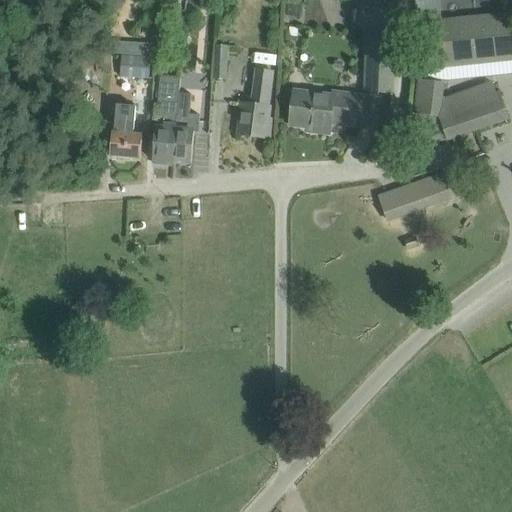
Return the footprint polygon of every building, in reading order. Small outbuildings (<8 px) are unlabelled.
[(441,19),(438,0),(418,0),(425,67),(511,58),(511,51),(508,13),(441,19)] [(262,32),(263,11),(241,10),(240,31),(262,32)] [(394,32),(367,31),(365,92),(391,93),(394,32)] [(152,56),(153,44),(117,42),(116,53),(152,56)] [(226,44),(216,44),(215,76),(226,77),(226,44)] [(122,57),(120,77),(148,79),(150,59),(122,57)] [(240,115),(238,135),(265,139),(265,137),(270,138),(272,120),(268,119),(269,108),(268,108),(273,73),(256,71),(252,107),(241,106),(240,115)] [(177,107),(180,80),(160,78),(157,105),(161,105),(177,107)] [(177,107),(172,162),(172,163),(191,164),(193,132),(188,131),(191,95),(179,94),(180,80),(177,107)] [(418,83),(415,115),(411,153),(507,119),(498,94),(495,95),(491,83),(446,99),(441,99),(443,85),(418,83)] [(295,92),(293,105),(290,125),(307,127),(306,131),(328,134),(330,120),(336,121),(335,124),(359,127),(363,97),(338,93),(337,98),(295,92)] [(154,161),(172,162),(177,107),(161,105),(159,128),(156,128),(154,161)] [(112,135),(112,137),(110,157),(140,160),(142,137),(133,137),(136,108),(117,107),(114,135),(112,135)] [(442,175),(379,197),(388,221),(450,199),(442,175)]
